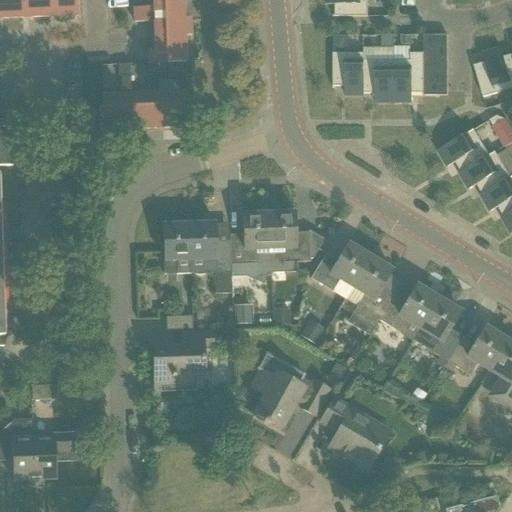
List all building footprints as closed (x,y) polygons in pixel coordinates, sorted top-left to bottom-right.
[(0,0),(0,19),(22,19),(20,0),(0,0)] [(20,0),(22,19),(49,18),(48,0),(20,0)] [(48,0),(49,18),(77,17),(76,0),(48,0)] [(133,9),(134,24),(153,23),(153,21),(184,20),(183,0),(152,0),(152,9),(133,9)] [(335,6),(335,18),(368,18),(367,0),(325,0),(325,6),(335,6)] [(147,51),(147,65),(185,64),(184,38),(190,38),(190,20),(184,20),(153,21),(153,23),(154,51),(147,51)] [(401,37),(401,47),(411,47),(411,37),(401,37)] [(424,37),(424,49),(448,49),(448,37),(424,37)] [(382,38),(382,48),(393,48),(393,38),(382,38)] [(500,50),(511,88),(511,46),(511,47),(511,55),(503,59),(501,50),(500,50)] [(424,55),(424,61),(448,61),(448,49),(424,49),(424,55)] [(473,67),(483,99),(511,90),(511,88),(500,50),(483,55),(485,64),(473,67)] [(333,55),(333,88),(345,88),(345,97),(364,97),(364,94),(364,61),(363,61),(364,55),(333,55)] [(394,62),(393,104),(412,104),(412,95),(423,95),(423,97),(447,97),(447,94),(448,85),(423,85),(424,73),(424,61),(424,55),(409,55),(409,62),(394,62)] [(364,61),(364,94),(375,95),(375,104),(393,104),(394,62),(364,61)] [(424,61),(424,73),(448,73),(448,61),(424,61)] [(125,66),(119,66),(119,78),(120,78),(130,78),(130,66),(125,66)] [(169,66),(157,67),(157,78),(165,78),(170,73),(169,66)] [(157,67),(147,67),(148,77),(157,77),(157,67)] [(424,73),(423,85),(448,85),(448,73),(424,73)] [(158,94),(153,94),(155,130),(183,129),(182,107),(186,106),(185,75),(175,76),(175,93),(158,94)] [(131,95),(126,95),(126,105),(127,131),(155,130),(153,94),(158,94),(157,77),(148,77),(148,94),(131,95)] [(102,109),(98,109),(99,127),(99,132),(127,131),(126,105),(126,95),(131,95),(131,94),(130,78),(120,78),(121,95),(102,96),(102,109)] [(0,348),(3,348),(3,338),(4,338),(0,229),(0,167),(12,167),(11,134),(1,134),(0,97),(0,348)] [(490,126),(502,148),(511,143),(511,133),(505,119),(490,126)] [(459,175),(489,158),(489,157),(474,131),(438,152),(447,169),(455,164),(461,173),(459,175)] [(489,158),(459,175),(468,191),(476,186),(482,196),(480,197),(511,180),(498,157),(496,154),(489,157),(489,158)] [(511,178),(511,180),(480,197),(490,213),(498,209),(503,218),(501,219),(502,219),(511,213),(511,178)] [(511,234),(511,213),(502,219),(511,235),(511,234)] [(268,216),(270,275),(296,274),(295,264),(310,263),(310,260),(312,260),(314,258),(324,241),(309,232),(308,232),(308,240),(295,240),(294,215),(268,216)] [(230,243),(229,243),(229,251),(230,276),(252,275),(254,269),(270,275),(268,216),(241,217),(242,242),(230,243)] [(215,226),(188,227),(190,275),(193,275),(197,277),(204,276),(206,275),(214,274),(215,288),(215,289),(217,292),(220,294),(222,295),(224,296),(231,295),(230,279),(229,251),(225,251),(216,251),(215,226)] [(162,228),(164,276),(185,276),(190,275),(188,227),(162,228)] [(315,273),(310,280),(321,287),(333,293),(339,283),(351,290),(369,259),(346,246),(336,262),(334,267),(322,260),(315,273)] [(351,290),(345,300),(357,308),(379,321),(390,302),(379,295),(392,273),(369,259),(351,290)] [(390,302),(379,321),(385,325),(412,342),(419,330),(437,301),(415,287),(402,309),(390,302)] [(419,330),(412,342),(413,343),(425,350),(447,363),(458,343),(447,336),(460,315),(437,301),(419,330)] [(234,308),(235,326),(253,325),(252,307),(234,308)] [(289,312),(273,312),(273,327),(284,327),(289,327),(289,312)] [(165,319),(165,332),(193,331),(192,318),(165,319)] [(300,336),(299,338),(314,347),(315,345),(324,331),(309,322),(300,336)] [(447,363),(469,377),(476,366),(487,374),(509,338),(489,326),(486,331),(483,329),(470,350),(458,343),(447,363)] [(220,333),(221,349),(232,349),(231,332),(220,333)] [(172,350),(153,350),(154,392),(158,392),(158,386),(174,385),(192,385),(192,376),(196,376),(204,375),(203,356),(203,352),(214,351),(214,334),(182,336),(183,349),(172,350)] [(511,340),(509,338),(487,374),(499,381),(491,393),(499,398),(495,404),(498,406),(511,414),(511,412),(511,388),(510,387),(511,383),(511,340)] [(283,364),(274,380),(260,372),(250,390),(264,398),(254,416),(281,431),(297,403),(302,405),(300,410),(314,418),(328,391),(314,383),(313,385),(302,379),(304,376),(283,364)] [(335,365),(330,374),(341,380),(346,371),(335,365)] [(31,387),(31,402),(57,401),(56,386),(31,387)] [(329,450),(367,472),(385,441),(357,425),(361,417),(334,401),(320,424),(338,434),(329,450)] [(229,415),(213,415),(213,426),(230,425),(229,415)] [(27,480),(27,487),(35,486),(33,442),(33,421),(23,421),(24,425),(19,430),(4,430),(0,433),(0,462),(12,462),(12,481),(27,480)] [(33,442),(35,486),(41,486),(41,480),(56,479),(55,463),(69,462),(68,436),(53,436),(53,442),(33,442)] [(496,511),(498,510),(495,498),(444,511),(496,511)]
